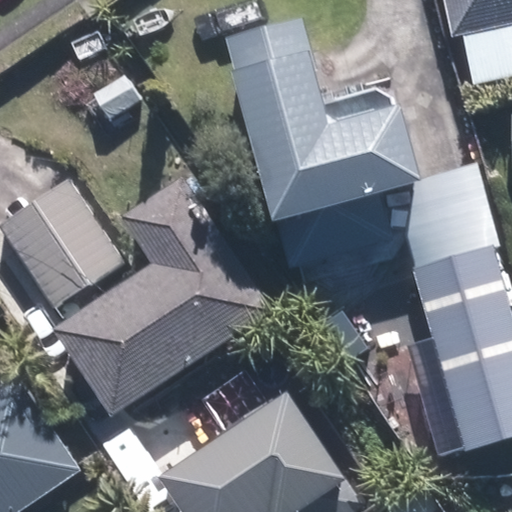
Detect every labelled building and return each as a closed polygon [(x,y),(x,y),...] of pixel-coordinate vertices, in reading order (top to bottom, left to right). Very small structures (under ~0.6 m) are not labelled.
[(511,0),(444,0),(453,39),(462,37),(473,82),(511,73),(511,0)] [(227,44),(274,224),(279,223),(291,269),(393,242),(423,186),(402,109),(331,128),(304,24),(227,44)] [(56,330),(113,417),(271,314),(183,182),(123,222),(152,267),(56,330)] [(2,228),(53,309),(122,265),(71,185),(2,228)] [(511,339),(488,253),(416,273),(465,449),(511,436),(511,339)] [(0,511),(20,511),(80,473),(17,381),(0,392),(0,511)] [(288,397),(161,480),(182,511),(302,511),(345,484),(288,397)]
